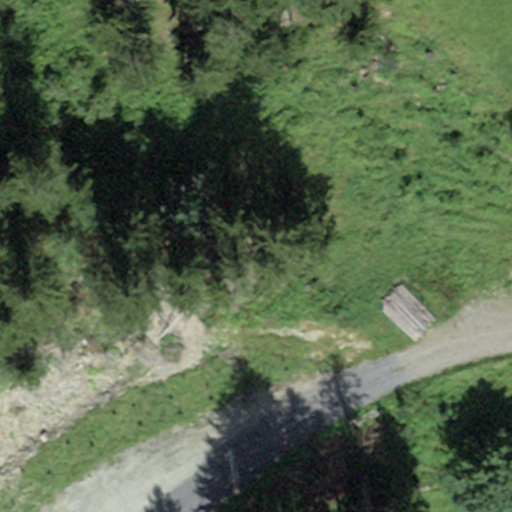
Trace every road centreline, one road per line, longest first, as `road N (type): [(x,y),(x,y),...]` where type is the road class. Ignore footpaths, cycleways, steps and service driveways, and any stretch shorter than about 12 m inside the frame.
road 1 (unclassified): [(511,341),(384,377),(267,448),(188,511)]
road 2 (track): [(267,448),(169,474),(104,511)]
